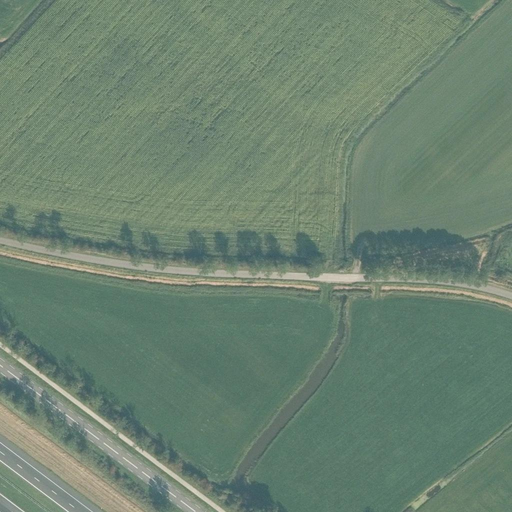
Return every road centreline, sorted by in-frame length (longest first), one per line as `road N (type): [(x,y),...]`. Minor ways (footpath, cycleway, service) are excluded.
road 1 (unclassified): [(511,296),(452,282),(159,270),(0,241)]
road 2 (tertiary): [(194,511),(0,366)]
